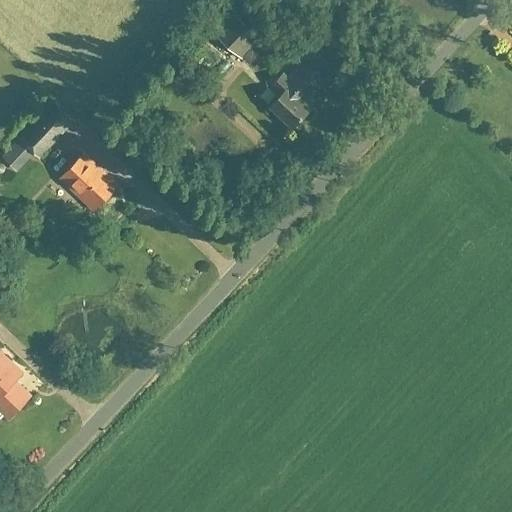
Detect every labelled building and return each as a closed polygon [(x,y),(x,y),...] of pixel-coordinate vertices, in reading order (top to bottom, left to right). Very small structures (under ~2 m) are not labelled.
[(240,59),(260,39),(233,13),(213,34),(240,59)] [(303,63),(289,78),(283,73),(271,86),(281,95),(280,97),(270,108),(292,128),(310,110),(303,104),(324,82),(303,63)] [(39,158),(62,134),(44,117),(21,141),(39,158)] [(93,212),(117,187),(84,155),(59,180),(93,212)] [(21,374),(0,354),(0,410),(9,419),(29,397),(14,382),(21,374)]
